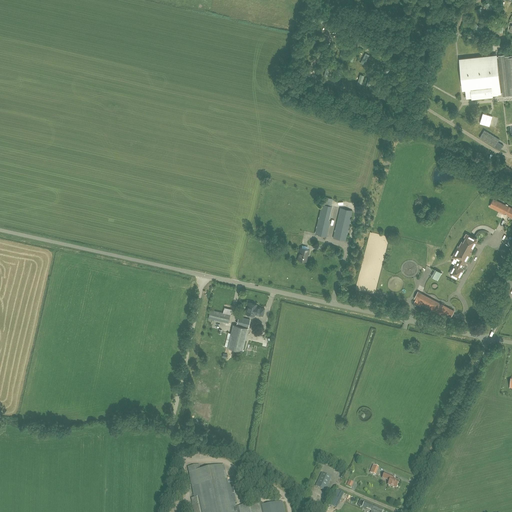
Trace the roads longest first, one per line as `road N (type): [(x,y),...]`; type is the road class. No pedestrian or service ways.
road 1 (unclassified): [(489,338),(0,231)]
road 2 (unknown): [(330,0),(314,69),(322,80),(424,106),(511,156)]
road 3 (unclassified): [(401,511),(489,338)]
road 4 (unknown): [(292,511),(276,483),(218,459),(185,457)]
